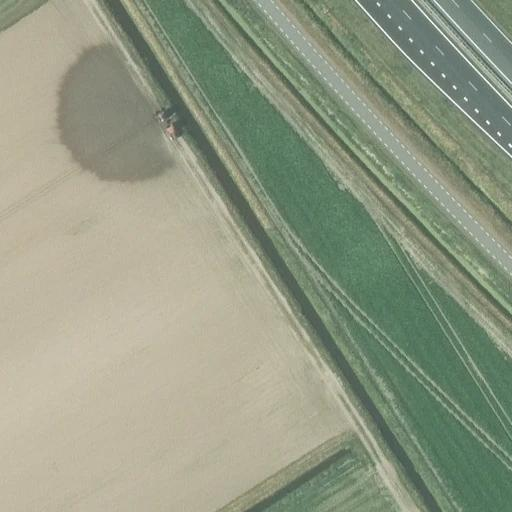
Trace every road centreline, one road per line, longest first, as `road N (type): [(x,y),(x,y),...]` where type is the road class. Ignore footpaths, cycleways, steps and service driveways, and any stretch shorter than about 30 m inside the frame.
road 1 (unclassified): [(261,0),(511,269)]
road 2 (trunk): [(391,0),(511,128)]
